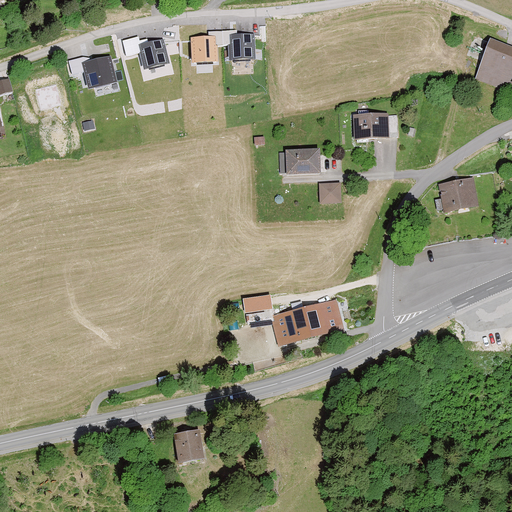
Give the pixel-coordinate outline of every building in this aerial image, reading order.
[(139,36),(123,40),(127,58),(140,55),(144,71),(169,65),(164,40),(141,45),(139,36)] [(511,47),(490,40),(475,80),(511,93),(511,47)] [(216,41),(194,42),(194,59),(216,59),(216,41)] [(69,62),(72,77),(84,74),(88,92),(117,85),(111,58),(90,63),(89,58),(69,62)] [(0,96),(12,94),(9,80),(0,81),(0,96)] [(388,140),(388,115),(353,116),(354,141),(388,140)] [(255,147),(267,147),(267,138),(255,138),(255,147)] [(320,175),(320,151),(281,151),(281,176),(320,175)] [(478,208),(472,179),(438,186),(444,215),(478,208)] [(341,204),(340,184),(319,184),(320,204),(341,204)] [(279,348),(344,331),(336,300),(274,316),(271,317),(272,321),(279,348)] [(248,326),(272,321),(271,317),(274,316),(272,307),(246,311),(248,326)] [(179,464),(203,460),(199,431),(174,435),(179,464)]
